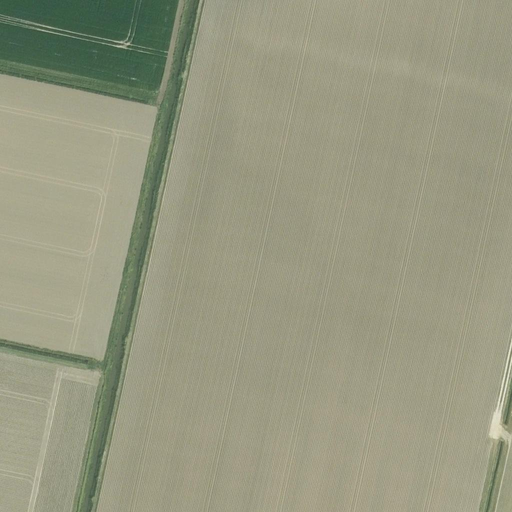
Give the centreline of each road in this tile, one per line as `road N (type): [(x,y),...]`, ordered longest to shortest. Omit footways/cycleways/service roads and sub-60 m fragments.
road 1 (track): [(182,0),(73,511)]
road 2 (track): [(0,62),(162,97)]
